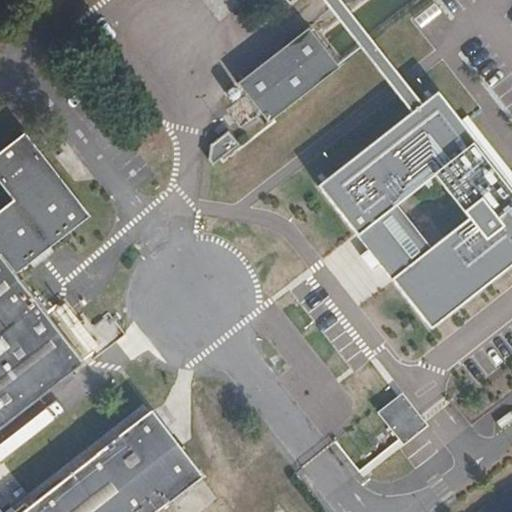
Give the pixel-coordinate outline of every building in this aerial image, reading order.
[(340,0),(322,0),(363,50),(373,42),(340,0)] [(237,84),(269,124),(340,68),(308,28),(237,84)] [(373,42),(363,50),(411,111),(422,103),(373,42)] [(461,120),(437,91),(422,103),(411,111),(318,185),(430,329),(511,265),(511,185),(498,167),(504,162),(467,115),(461,120)] [(0,430),(86,364),(16,275),(31,263),(50,248),(91,217),(25,133),(0,152),(0,184),(13,201),(0,211),(0,430)] [(504,162),(498,167),(511,185),(511,171),(505,162),(504,162)] [(54,252),(50,248),(31,263),(34,267),(54,252)] [(367,249),(360,255),(373,271),(380,265),(367,249)] [(378,412),(400,441),(419,424),(397,397),(378,412)] [(0,511),(156,511),(203,476),(152,412),(22,511),(0,511)]
